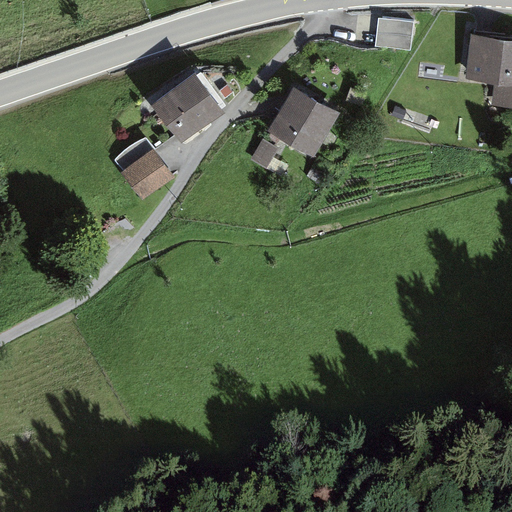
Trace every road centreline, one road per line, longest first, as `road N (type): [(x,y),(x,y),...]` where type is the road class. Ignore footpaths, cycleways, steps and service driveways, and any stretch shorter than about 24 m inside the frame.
road 1 (track): [(338,0),(218,131),(162,221),(94,289),(0,342)]
road 2 (tertiary): [(0,93),(247,13),(318,0)]
